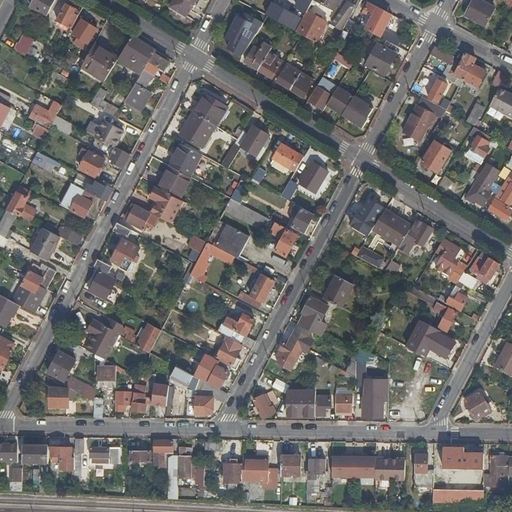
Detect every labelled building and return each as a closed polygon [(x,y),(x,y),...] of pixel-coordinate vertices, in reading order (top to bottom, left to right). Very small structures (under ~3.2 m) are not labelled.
[(36,0),(33,6),(49,14),(56,0),(36,0)] [(198,0),(176,0),(172,7),(188,17),(198,0)] [(314,0),(303,0),(299,8),(308,13),(309,11),(314,0)] [(317,0),(337,10),(342,0),(317,0)] [(494,7),(480,0),(473,0),(465,16),(485,26),(494,7)] [(511,0),(499,0),(499,2),(511,9),(511,5),(511,0)] [(342,30),(356,6),(347,1),(332,25),(342,30)] [(394,16),(371,3),(367,10),(376,15),(368,29),(382,37),(390,23),(391,23),(394,16)] [(60,20),(73,27),(82,11),(69,4),(60,20)] [(274,4),(268,15),(288,25),(291,27),(297,16),(274,4)] [(256,11),(245,5),(241,13),(252,19),(256,11)] [(308,13),(298,31),(304,34),(318,41),(329,21),(309,11),(308,13)] [(99,30),(83,20),(73,35),(80,39),(77,44),(82,47),(85,43),(89,45),(99,30)] [(251,43),(260,28),(254,25),(245,39),(237,34),(230,46),(242,53),(249,42),(251,43)] [(16,48),(28,55),(33,45),(37,37),(27,32),(23,38),(26,39),(23,43),(20,41),(16,48)] [(385,39),(398,44),(401,37),(388,32),(385,39)] [(135,35),(123,53),(149,67),(156,54),(158,50),(135,35)] [(121,56),(97,42),(85,66),(107,78),(119,59),(121,56)] [(335,50),(320,42),(316,49),(326,55),(323,61),(330,64),(333,59),(338,52),(335,50)] [(248,62),(261,70),(271,53),(274,48),(267,44),(264,49),(257,46),(248,62)] [(33,45),(28,55),(36,59),(40,49),(33,45)] [(398,55),(379,46),(369,65),(388,75),(398,55)] [(476,58),(463,52),(457,64),(446,58),(447,54),(433,47),(429,53),(449,64),(442,78),(460,87),(464,80),(473,64),(476,58)] [(79,57),(69,50),(64,58),(75,64),(79,57)] [(354,60),(338,52),(333,59),(350,68),(354,60)] [(121,56),(119,59),(145,74),(146,71),(149,67),(123,53),(121,56)] [(271,53),(261,70),(274,77),(284,60),(271,53)] [(149,67),(146,71),(154,75),(159,66),(167,70),(171,62),(156,54),(149,67)] [(278,81),(292,89),(302,72),(288,64),(278,81)] [(473,64),(464,80),(476,87),(485,70),(473,64)] [(77,81),(52,67),(51,67),(40,89),(46,92),(53,78),(57,80),(57,78),(74,87),(77,81)] [(507,74),(499,70),(493,82),(501,86),(507,74)] [(146,71),(145,74),(127,101),(144,112),(156,93),(149,88),(156,76),(154,75),(146,71)] [(302,72),(292,89),(306,97),(315,81),(302,72)] [(162,79),(169,83),(171,78),(164,74),(162,79)] [(322,77),(309,100),(324,110),(328,103),(338,87),(322,77)] [(428,97),(438,103),(448,85),(437,80),(428,97)] [(338,87),(328,103),(344,113),(349,105),(354,97),(356,95),(339,85),(338,87)] [(0,98),(9,103),(13,95),(0,87),(0,98)] [(101,87),(91,102),(119,116),(122,109),(105,99),(109,92),(101,87)] [(511,93),(500,87),(490,105),(511,116),(511,93)] [(208,94),(197,112),(218,125),(229,108),(208,94)] [(354,97),(349,105),(351,106),(346,115),(365,127),(371,118),(369,117),(374,109),(354,97)] [(438,107),(421,97),(402,130),(420,140),(434,115),(440,119),(445,111),(438,107)] [(9,103),(0,98),(0,111),(2,113),(1,115),(14,121),(16,117),(23,120),(27,113),(9,103)] [(46,123),(53,126),(59,115),(65,102),(59,99),(53,110),(46,123)] [(438,107),(445,111),(449,104),(441,100),(438,107)] [(484,107),(476,103),(469,117),(477,121),(484,107)] [(449,104),(445,111),(455,117),(459,110),(449,104)] [(33,116),(46,123),(53,110),(42,105),(39,112),(36,110),(33,116)] [(197,112),(194,110),(180,132),(205,148),(219,126),(218,125),(197,112)] [(76,124),(59,115),(53,126),(70,135),(76,124)] [(94,120),(88,130),(117,145),(125,129),(105,119),(103,124),(94,120)] [(47,137),(52,128),(40,121),(35,130),(47,137)] [(239,138),(223,163),(230,167),(242,147),(257,156),(269,137),(261,132),(263,129),(255,124),(251,130),(246,126),(239,138)] [(477,129),(473,127),(469,134),(476,138),(465,156),(480,165),(489,149),(486,147),(492,138),(489,136),(477,129)] [(29,147),(35,151),(41,139),(34,136),(29,147)] [(451,149),(435,140),(422,162),(438,171),(451,149)] [(274,158),(297,171),(307,155),(284,141),(274,158)] [(183,143),(172,164),(192,175),(203,153),(183,143)] [(132,153),(121,147),(120,149),(114,160),(114,161),(124,167),(132,153)] [(112,158),(114,160),(120,149),(117,148),(112,158)] [(51,155),(40,150),(34,162),(45,167),(51,155)] [(106,159),(90,150),(81,168),(97,177),(106,159)] [(315,161),(302,182),(316,192),(330,171),(315,161)] [(478,176),(474,182),(476,183),(467,197),(481,206),(492,190),(487,187),(494,177),(494,178),(499,170),(487,162),(478,176)] [(192,175),(172,164),(160,187),(181,197),(193,175),(192,175)] [(261,166),(253,179),(260,183),(267,169),(261,166)] [(465,181),(472,186),(474,182),(478,176),(471,171),(465,181)] [(451,192),(455,181),(444,177),(440,187),(451,192)] [(511,181),(506,177),(495,196),(508,204),(511,197),(511,181)] [(93,192),(98,194),(103,184),(98,181),(93,192)] [(103,184),(98,194),(107,199),(114,186),(104,181),(103,184)] [(93,192),(73,182),(62,204),(86,217),(98,194),(93,192)] [(32,190),(22,185),(19,189),(16,196),(9,208),(18,213),(31,220),(37,209),(25,203),(32,190)] [(160,187),(158,185),(153,195),(160,198),(154,210),(155,211),(162,214),(173,220),(184,199),(181,197),(160,187)] [(238,187),(232,196),(239,200),(245,190),(238,187)] [(239,200),(232,196),(226,207),(261,226),(263,222),(267,214),(239,200)] [(511,206),(508,204),(495,196),(487,209),(506,220),(508,216),(511,210),(511,206)] [(369,200),(359,216),(373,224),(383,208),(369,200)] [(304,206),(297,202),(295,207),(296,208),(294,212),(300,214),(304,206)] [(154,211),(137,203),(129,219),(145,227),(148,221),(156,225),(162,214),(155,211),(154,211)] [(317,212),(304,206),(300,214),(295,224),(307,231),(317,212)] [(9,208),(0,224),(0,232),(8,237),(11,238),(15,231),(13,230),(16,225),(13,223),(18,213),(9,208)] [(374,227),(373,229),(401,246),(405,239),(412,227),(384,210),(374,227)] [(276,211),(273,217),(278,220),(281,222),(285,215),(276,211)] [(273,217),(267,214),(263,222),(274,228),(278,220),(273,217)] [(221,218),(209,239),(236,253),(241,256),(252,235),(221,218)] [(281,222),(278,220),(274,228),(273,231),(284,237),(278,249),(289,255),(300,234),(290,228),(290,227),(281,222)] [(412,227),(405,239),(408,241),(414,232),(417,234),(413,240),(423,246),(433,230),(417,220),(412,227)] [(133,228),(119,221),(115,229),(129,235),(133,228)] [(364,231),(370,234),(373,229),(374,227),(369,223),(364,231)] [(62,224),(58,234),(63,236),(79,244),(84,235),(62,224)] [(46,227),(34,250),(51,259),(63,236),(58,234),(46,227)] [(0,241),(5,244),(8,237),(0,232),(0,241)] [(204,250),(209,239),(196,232),(191,242),(204,250)] [(143,246),(125,237),(114,258),(123,263),(122,264),(131,269),(143,246)] [(236,253),(209,239),(204,250),(198,261),(192,272),(206,280),(209,275),(204,272),(210,260),(208,259),(212,251),(232,262),(233,260),(236,253)] [(444,239),(437,251),(439,252),(431,264),(451,276),(457,265),(452,262),(460,249),(444,239)] [(185,259),(170,252),(168,256),(182,263),(185,259)] [(502,264),(482,252),(479,258),(487,262),(480,274),(491,281),(502,264)] [(241,256),(236,253),(233,260),(247,267),(248,265),(259,271),(261,266),(241,256)] [(100,257),(96,264),(103,268),(110,272),(114,264),(100,257)] [(192,272),(198,261),(194,259),(183,280),(187,282),(192,272)] [(30,269),(27,276),(49,288),(58,270),(50,265),(48,268),(41,264),(35,261),(30,269)] [(378,267),(384,271),(388,264),(382,261),(378,267)] [(386,272),(399,277),(403,266),(391,261),(386,272)] [(110,272),(103,268),(91,290),(92,290),(104,297),(106,298),(118,276),(110,272)] [(244,289),(240,295),(263,307),(278,279),(264,272),(253,293),(244,289)] [(446,302),(445,302),(460,310),(467,296),(460,292),(464,284),(472,289),(477,280),(464,272),(455,287),(449,296),(446,302)] [(336,275),(324,297),(342,307),(354,284),(336,275)] [(27,276),(15,299),(20,301),(35,309),(40,301),(41,302),(49,288),(27,276)] [(433,294),(446,302),(449,296),(455,287),(447,282),(441,293),(436,290),(433,294)] [(415,286),(412,285),(408,291),(435,305),(434,308),(446,314),(440,326),(449,331),(458,312),(437,302),(439,299),(415,286)] [(104,297),(92,290),(88,297),(100,304),(104,297)] [(1,292),(0,294),(0,321),(7,325),(20,301),(15,299),(1,292)] [(304,315),(300,324),(322,335),(327,324),(322,322),(329,307),(311,298),(303,314),(304,315)] [(170,313),(174,306),(164,301),(161,308),(170,313)] [(241,321),(244,314),(232,308),(229,315),(241,321)] [(238,328),(249,333),(257,318),(246,312),(238,328)] [(129,331),(125,324),(111,316),(107,324),(103,322),(102,323),(95,319),(89,330),(94,333),(96,334),(93,340),(88,348),(97,352),(108,358),(122,332),(127,334),(129,331)] [(127,334),(126,336),(151,349),(163,328),(152,323),(150,328),(142,325),(139,333),(136,332),(137,328),(131,326),(129,331),(127,334)] [(415,338),(406,355),(417,361),(425,345),(446,356),(454,341),(438,332),(439,329),(430,325),(421,342),(415,338)] [(246,343),(253,347),(258,338),(249,333),(238,328),(237,327),(233,336),(246,343)] [(211,332),(208,342),(219,345),(221,334),(211,332)] [(318,342),(299,332),(292,346),(284,342),(280,349),(284,352),(280,359),(293,366),(301,351),(305,353),(307,351),(312,353),(318,342)] [(0,333),(0,351),(9,357),(10,357),(15,348),(12,346),(15,341),(0,333)] [(73,339),(59,333),(56,339),(69,346),(73,339)] [(233,336),(229,334),(219,355),(235,363),(234,365),(239,367),(243,358),(239,356),(246,343),(233,336)] [(511,375),(511,344),(506,341),(493,365),(511,375)] [(71,354),(61,349),(50,370),(66,378),(68,374),(71,368),(74,362),(76,360),(70,356),(71,354)] [(349,350),(348,371),(356,376),(356,354),(349,350)] [(0,374),(2,370),(0,369),(0,368),(2,364),(5,365),(9,357),(0,351),(0,374)] [(164,356),(153,351),(153,362),(157,364),(157,366),(174,375),(175,373),(179,366),(163,358),(164,356)] [(370,362),(371,353),(358,351),(357,360),(370,362)] [(118,379),(119,363),(108,358),(97,352),(97,356),(108,361),(108,365),(102,365),(102,378),(118,379)] [(327,360),(316,355),(316,361),(324,365),(327,360)] [(336,365),(330,362),(328,367),(336,371),(336,365)] [(220,363),(210,381),(221,387),(231,369),(220,363)] [(197,374),(179,365),(179,366),(175,373),(192,382),(197,374)] [(336,371),(336,375),(345,375),(345,370),(336,365),(336,371)] [(348,371),(345,370),(345,375),(345,380),(356,380),(356,376),(348,371)] [(210,381),(197,374),(192,382),(204,388),(204,395),(213,395),(213,394),(225,400),(229,391),(221,387),(210,381)] [(71,378),(68,384),(70,385),(83,392),(87,386),(71,378)] [(287,393),(291,384),(277,379),(273,388),(287,393)] [(83,392),(95,399),(96,388),(88,384),(87,386),(83,392)] [(70,403),(70,385),(52,385),(52,403),(70,403)] [(118,385),(118,410),(129,411),(129,404),(134,404),(136,391),(129,390),(129,385),(118,385)] [(138,385),(137,393),(148,394),(149,386),(138,385)] [(490,405),(479,389),(464,399),(476,415),(490,405)] [(267,393),(272,405),(278,403),(273,391),(267,393)] [(148,394),(137,393),(135,410),(149,411),(150,403),(146,402),(148,394)] [(336,393),(336,410),(352,411),(352,393),(336,393)] [(216,398),(213,395),(204,395),(196,394),(195,411),(212,412),(216,408),(216,398)] [(259,411),(262,418),(275,412),(272,405),(269,406),(264,394),(253,399),(256,404),(254,405),(257,412),(259,411)] [(316,396),(315,414),(326,415),(326,407),(330,407),(331,395),(316,395),(316,396)] [(289,404),(289,414),(315,414),(316,396),(305,396),(305,401),(301,401),(301,404),(289,404)] [(384,399),(365,398),(363,416),(382,417),(384,399)] [(196,399),(187,399),(186,416),(195,416),(196,399)] [(95,401),(95,415),(103,415),(103,401),(95,401)] [(75,460),(75,466),(82,466),(82,451),(85,451),(85,438),(77,438),(77,450),(75,451),(75,460)] [(157,439),(157,449),(167,449),(174,450),(175,439),(157,439)] [(0,442),(0,458),(21,459),(21,443),(0,442)] [(24,445),(24,460),(50,460),(50,445),(24,445)] [(73,446),(54,445),(53,456),(72,457),(73,446)] [(192,475),(192,454),(187,453),(187,445),(182,445),(182,475),(192,475)] [(92,456),(92,462),(121,462),(122,446),(111,446),(111,456),(92,456)] [(93,446),(92,456),(111,456),(111,446),(93,446)] [(485,468),(486,453),(466,452),(466,448),(445,447),(445,467),(485,468)] [(167,449),(157,449),(156,465),(167,466),(167,449)] [(147,478),(153,478),(153,465),(151,465),(151,463),(152,463),(152,450),(134,450),(134,462),(145,462),(145,465),(147,465),(147,478)] [(284,452),(283,473),(302,474),(303,454),(284,452)] [(347,456),(335,456),(333,476),(349,477),(349,483),(354,483),(356,455),(347,455),(347,456)] [(356,455),(354,483),(360,483),(360,476),(376,477),(376,458),(376,457),(364,457),(364,455),(356,455)] [(509,472),(509,456),(492,455),(492,474),(502,474),(502,472),(509,472)] [(416,456),(415,479),(421,479),(421,473),(427,473),(428,456),(416,456)] [(308,473),(307,492),(314,493),(314,479),(319,479),(319,474),(326,474),(327,459),(311,458),(310,473),(308,473)] [(406,459),(376,458),(376,477),(376,478),(405,479),(406,459)] [(270,460),(245,460),(245,462),(245,469),(244,480),(266,480),(266,486),(277,487),(278,470),(270,470),(270,460)] [(245,469),(245,462),(228,461),(227,479),(244,480),(245,469)] [(13,477),(24,477),(24,465),(13,465),(13,477)] [(485,504),(485,490),(434,489),(434,503),(485,504)]
